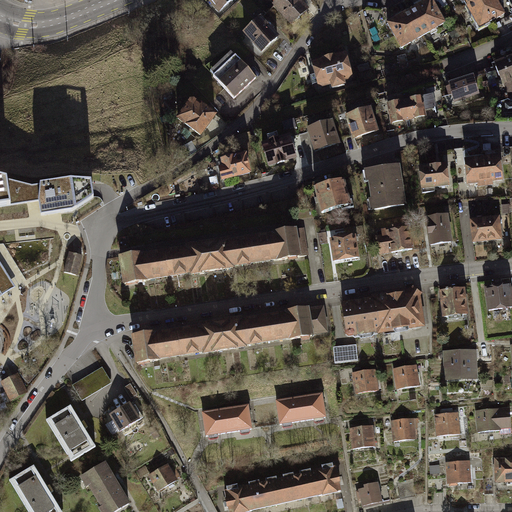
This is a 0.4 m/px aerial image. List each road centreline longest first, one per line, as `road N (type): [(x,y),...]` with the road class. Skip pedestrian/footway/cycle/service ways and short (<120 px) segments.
road 1 (residential): [(511,130),(449,133),(104,229)]
road 2 (residential): [(110,314),(148,318),(511,266)]
road 3 (residential): [(104,229),(108,211),(253,112),(331,0)]
road 4 (residential): [(0,461),(110,314)]
